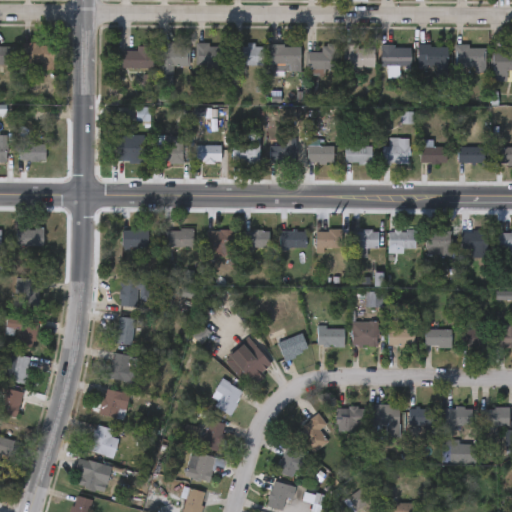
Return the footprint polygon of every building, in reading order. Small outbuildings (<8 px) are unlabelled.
[(160,42),(190,42),(190,65),(176,65),(176,71),(160,71),(160,42)] [(196,64),(196,42),(226,42),(226,64),(196,64)] [(16,64),(0,64),(0,43),(16,43),(16,64)] [(23,63),(23,43),(55,43),(55,68),(43,68),(43,63),(23,63)] [(154,67),(122,67),(122,50),(138,50),(138,43),(154,43),(154,67)] [(264,64),(234,64),(234,44),(264,44),(264,64)] [(270,63),(270,44),(300,44),(300,69),(291,69),(291,63),(270,63)] [(340,44),(340,68),(306,68),(306,52),(322,52),(322,44),(340,44)] [(375,67),(344,67),(344,44),(375,44),(375,67)] [(384,73),(384,44),(410,44),(410,73),(384,73)] [(455,66),(455,45),(486,45),(486,66),(455,66)] [(448,64),(428,64),(428,46),(448,46),(448,64)] [(492,80),(492,51),(511,51),(511,69),(508,69),(508,80),(492,80)] [(260,132),(260,163),(233,163),(233,145),(248,145),(248,132),(260,132)] [(116,161),(116,135),(144,135),(144,161),(116,161)] [(0,136),(7,136),(7,149),(12,149),(12,159),(0,159),(0,136)] [(409,163),(383,163),(383,145),(389,145),(389,137),(409,138),(409,163)] [(183,163),(158,163),(158,138),(183,138),(183,163)] [(271,161),(271,138),(297,138),(297,161),(271,161)] [(20,160),(20,144),(46,144),(46,160),(20,160)] [(196,145),(221,145),(221,162),(196,162),(196,145)] [(308,162),(308,145),(334,145),(334,162),(308,162)] [(371,145),(371,163),(346,163),(346,145),(371,145)] [(421,145),(448,145),(448,162),(421,162),(421,145)] [(458,163),(458,146),(486,146),(486,163),(458,163)] [(511,165),(498,165),(498,147),(511,147),(511,165)] [(15,245),(15,227),(42,227),(42,245),(15,245)] [(166,228),(193,228),(193,246),(166,246),(166,228)] [(121,247),(121,229),(147,229),(147,247),(121,247)] [(231,230),(231,255),(206,255),(206,230),(231,230)] [(268,247),(242,247),(242,230),(268,230),(268,247)] [(305,248),(279,248),(279,231),(305,230),(305,248)] [(315,230),(341,230),(341,249),(315,249),(315,230)] [(351,247),(351,230),(377,230),(377,247),(351,247)] [(415,230),(415,250),(387,250),(387,230),(415,230)] [(458,250),(458,230),(484,230),(484,250),(458,250)] [(450,231),(450,255),(426,255),(426,231),(450,231)] [(511,250),(497,250),(497,232),(511,232),(511,250)] [(39,278),(39,305),(14,305),(14,278),(39,278)] [(140,280),(138,307),(119,307),(120,279),(140,280)] [(130,346),(112,342),(118,315),(135,318),(130,346)] [(33,346),(16,346),(16,321),(33,321),(33,346)] [(376,322),(376,346),(351,346),(351,322),(376,322)] [(343,346),(316,346),(316,327),(343,327),(343,346)] [(387,347),(387,329),(413,329),(413,347),(387,347)] [(451,347),(424,347),(424,329),(451,329),(451,347)] [(460,347),(460,329),(486,329),(486,347),(460,347)] [(511,329),(511,347),(496,347),(496,329),(511,329)] [(284,360),(277,343),(301,333),(308,350),(284,360)] [(239,370),(258,353),(270,365),(251,382),(239,370)] [(28,382),(10,383),(8,356),(26,355),(28,382)] [(134,355),(134,380),(108,380),(108,355),(134,355)] [(229,415),(213,407),(219,395),(213,391),(219,379),(242,390),(229,415)] [(14,417),(0,413),(0,405),(5,388),(22,393),(14,417)] [(121,420),(98,413),(105,388),(129,395),(121,420)] [(398,405),(398,438),(385,438),(385,424),(371,424),(371,405),(398,405)] [(362,407),(362,431),(335,431),(335,407),(362,407)] [(424,425),(408,425),(409,407),(434,408),(433,432),(424,432),(424,425)] [(444,425),(444,408),(470,408),(470,425),(444,425)] [(508,426),(480,426),(480,408),(508,408),(508,426)] [(311,451),(297,426),(319,415),(324,426),(318,429),(326,443),(311,451)] [(200,446),(207,419),(226,425),(219,452),(200,446)] [(118,432),(109,458),(86,451),(95,425),(118,432)] [(10,458),(0,455),(0,436),(15,441),(10,458)] [(448,464),(448,444),(475,444),(475,464),(448,464)] [(300,451),(297,476),(278,475),(281,449),(300,451)] [(183,476),(191,451),(215,458),(208,483),(183,476)] [(101,496),(77,484),(88,461),(102,468),(97,480),(106,484),(101,496)] [(267,509),(270,482),(288,485),(285,511),(267,509)] [(199,511),(181,511),(186,488),(203,492),(199,511)] [(369,502),(352,511),(344,499),(360,489),(369,502)] [(70,511),(75,496),(93,501),(90,511),(70,511)] [(388,511),(388,503),(418,503),(418,511),(388,511)]
